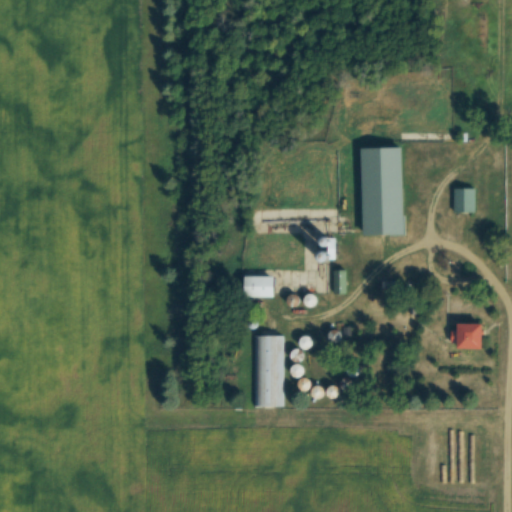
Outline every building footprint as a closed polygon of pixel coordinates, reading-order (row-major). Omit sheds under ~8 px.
[(403,147),(361,148),(363,235),(404,234),(403,147)] [(454,213),(475,213),(475,188),(454,188),(454,213)] [(275,276),(245,276),(245,297),(275,297),(275,276)] [(484,323),(457,323),(457,349),(484,349),(484,323)] [(282,336),(255,336),(255,408),(282,408),(282,336)]
